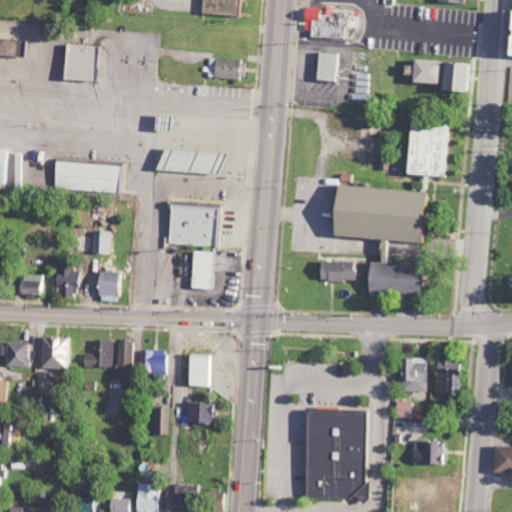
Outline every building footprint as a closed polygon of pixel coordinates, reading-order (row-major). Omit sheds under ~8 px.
[(201,0),(201,13),(236,14),(236,0),(201,0)] [(304,36),(345,37),(345,26),(350,26),(350,10),(304,9),(304,36)] [(0,54),(24,56),(25,39),(0,38),(0,54)] [(95,81),(97,58),(102,58),(103,47),(66,43),(62,78),(95,81)] [(338,53),(315,53),(315,79),(338,80),(338,53)] [(243,79),(243,59),(209,58),(208,78),(243,79)] [(407,81),(434,82),(435,59),(408,58),(407,81)] [(466,62),(438,61),(437,89),(465,91),(466,62)] [(152,128),(168,129),(170,114),(154,113),(152,128)] [(403,172),(442,175),(445,122),(406,120),(403,172)] [(221,175),(223,152),(160,146),(158,169),(221,175)] [(55,162),(54,189),(123,192),(124,165),(55,162)] [(327,235),(416,241),(419,190),(331,184),(327,235)] [(175,203),(227,208),(222,248),(171,244),(175,203)] [(109,231),(92,230),(91,253),(108,253),(109,231)] [(213,289),(214,251),(192,251),(191,288),(213,289)] [(353,261),(319,260),(319,280),(353,281),(353,261)] [(416,294),(415,261),(366,263),(367,295),(416,294)] [(75,281),(75,267),(58,266),(57,280),(75,281)] [(116,301),(117,272),(97,271),(95,300),(116,301)] [(26,279),(16,279),(16,293),(45,293),(46,275),(26,275),(26,279)] [(40,368),(67,368),(68,337),(41,336),(40,368)] [(112,367),(113,340),(95,339),(95,353),(84,353),(83,366),(112,367)] [(27,367),(28,342),(6,342),(6,367),(27,367)] [(117,375),(131,375),(133,342),(118,342),(117,375)] [(142,372),(155,373),(155,379),(169,380),(169,351),(142,351),(142,372)] [(212,386),(213,356),(187,355),(186,385),(212,386)] [(400,391),(426,392),(427,358),(400,357),(400,391)] [(459,394),(460,361),(435,361),(435,394),(459,394)] [(411,418),(412,402),(396,401),(396,417),(411,418)] [(188,422),(214,422),(213,403),(188,403),(188,422)] [(155,434),(169,434),(169,408),(156,408),(155,434)] [(362,482),(363,409),(305,408),(303,498),(367,499),(367,482),(362,482)] [(0,424),(0,443),(7,444),(8,425),(0,424)] [(443,441),(413,441),(412,463),(442,463),(443,441)] [(511,446),(493,446),(492,471),(511,472),(511,446)] [(48,460),(13,459),(13,467),(48,468),(48,460)] [(109,498),(108,511),(160,511),(161,486),(135,484),(135,499),(109,498)] [(225,511),(226,491),(206,490),(205,511),(225,511)] [(76,497),(74,511),(91,511),(92,498),(76,497)]
